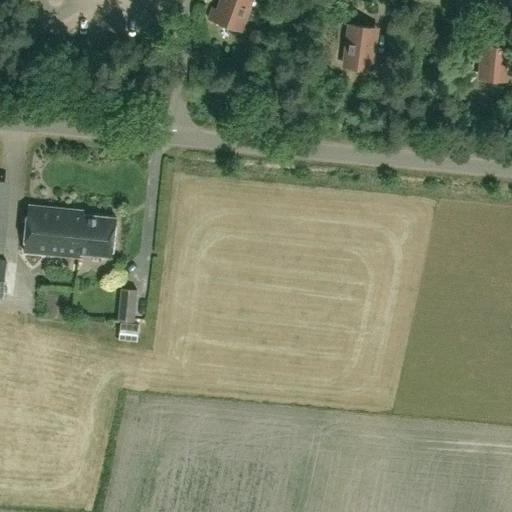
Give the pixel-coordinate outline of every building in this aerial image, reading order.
[(224,0),(221,10),(212,7),(208,18),(238,29),(249,0),(224,0)] [(375,28),(352,24),(346,66),(378,71),(380,59),(371,58),(375,28)] [(508,48),(485,45),(482,78),(511,81),(511,71),(506,71),(508,48)] [(198,78),(206,79),(207,71),(199,70),(198,78)] [(28,205),(23,252),(78,258),(79,254),(112,257),(115,217),(83,214),(83,211),(28,205)] [(117,320),(134,322),(137,290),(120,288),(117,320)]
